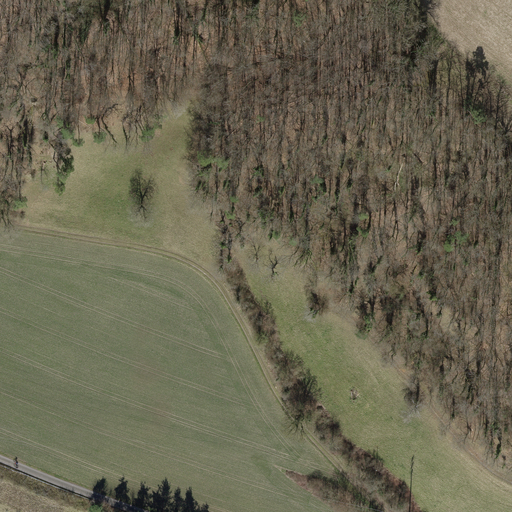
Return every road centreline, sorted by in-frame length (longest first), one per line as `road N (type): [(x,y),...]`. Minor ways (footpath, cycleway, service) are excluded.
road 1 (track): [(386,511),(298,420),(230,300),(197,264),(152,248),(0,224)]
road 2 (unclassified): [(140,511),(0,457)]
